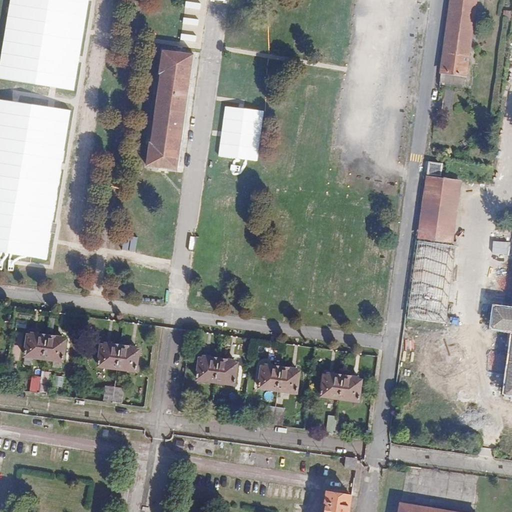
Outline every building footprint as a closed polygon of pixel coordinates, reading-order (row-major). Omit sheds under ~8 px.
[(89,0),(11,0),(0,69),(0,77),(74,90),(89,0)] [(466,75),(476,0),(451,0),(441,72),(466,75)] [(163,50),(159,74),(161,74),(151,142),(150,142),(147,166),(178,170),(194,54),(163,50)] [(71,111),(0,99),(0,251),(47,259),(71,111)] [(226,107),(219,154),(257,160),(264,112),(226,107)] [(440,176),(442,164),(429,162),(428,174),(440,176)] [(419,237),(452,242),(456,212),(460,182),(427,177),(419,237)] [(408,317),(445,322),(456,247),(419,242),(408,317)] [(511,309),(497,307),(495,309),(492,326),(494,328),(511,330),(511,344),(505,394),(511,394),(511,309)] [(406,333),(402,369),(432,373),(436,338),(406,333)] [(57,339),(57,337),(37,335),(37,336),(28,335),(25,356),(63,361),(66,340),(57,339)] [(131,347),(111,345),(110,346),(101,345),(99,366),(136,371),(139,350),(130,349),(131,347)] [(229,362),(229,361),(209,358),(209,360),(200,358),(197,380),(235,385),(238,363),(229,362)] [(291,371),(291,369),(271,366),(271,368),(262,367),(259,388),(297,393),(300,372),(291,371)] [(42,372),(42,370),(33,369),(30,392),(39,393),(42,372)] [(47,394),(50,373),(42,372),(39,393),(47,394)] [(353,379),(353,377),(333,375),(333,376),(324,375),(321,396),(359,402),(361,380),(353,379)] [(113,403),(115,387),(105,386),(103,402),(113,403)] [(122,405),(124,389),(115,387),(113,403),(122,405)] [(211,417),(213,403),(205,402),(204,416),(211,417)] [(463,442),(464,438),(466,419),(457,418),(458,410),(455,407),(420,402),(419,412),(403,409),(402,416),(399,433),(463,442)] [(220,404),(213,403),(211,417),(218,418),(218,417),(224,417),(224,411),(219,411),(220,404)] [(273,425),(276,408),(267,407),(264,424),(273,425)] [(282,426),(285,409),(276,408),(273,425),(282,426)] [(328,433),(335,434),(337,418),(330,417),(328,426),(316,425),(316,430),(328,432),(328,433)] [(347,418),(338,417),(337,418),(335,434),(345,435),(347,418)] [(177,440),(176,447),(183,448),(185,441),(177,440)] [(345,468),(356,470),(358,459),(347,458),(345,468)] [(348,511),(351,496),(328,492),(326,503),(328,503),(326,511),(348,511)]
